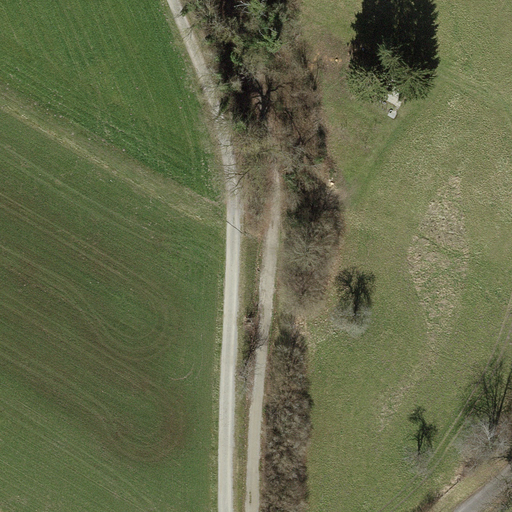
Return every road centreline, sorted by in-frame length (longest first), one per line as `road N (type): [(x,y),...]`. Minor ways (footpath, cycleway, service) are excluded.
road 1 (track): [(174,0),(221,118),(241,219),(224,511)]
road 2 (track): [(259,511),(271,148)]
road 3 (track): [(0,74),(241,219)]
